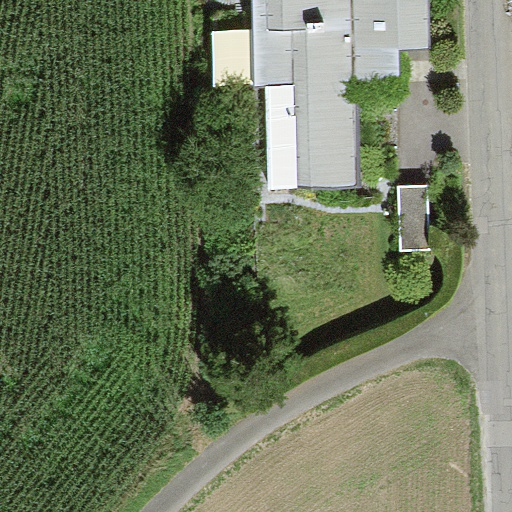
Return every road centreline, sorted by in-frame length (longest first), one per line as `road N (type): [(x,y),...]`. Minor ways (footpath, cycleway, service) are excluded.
road 1 (residential): [(509,511),(492,0)]
road 2 (track): [(502,306),(240,420),(163,511)]
